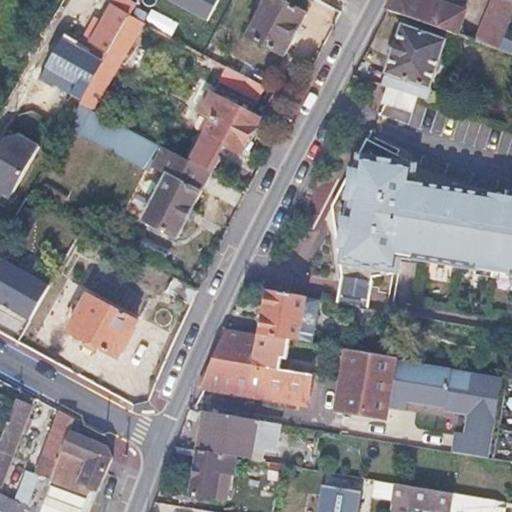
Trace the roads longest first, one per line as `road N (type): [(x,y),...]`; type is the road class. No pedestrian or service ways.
road 1 (residential): [(373,0),(224,270),(155,440)]
road 2 (unknown): [(312,111),(511,151)]
road 3 (residential): [(0,357),(155,440)]
